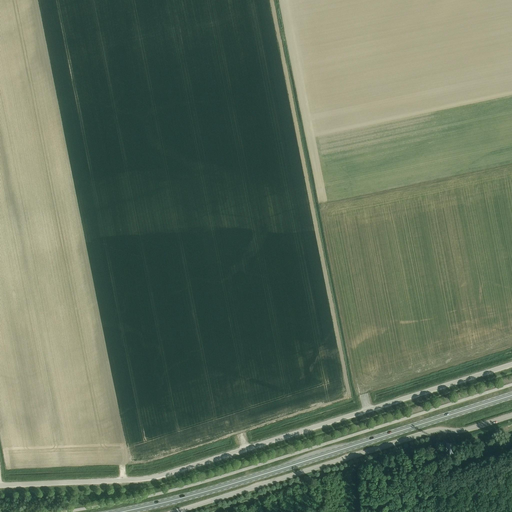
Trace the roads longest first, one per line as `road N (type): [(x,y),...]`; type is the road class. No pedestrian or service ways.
road 1 (unclassified): [(0,485),(164,475),(511,364)]
road 2 (primary): [(119,511),(511,395)]
road 3 (unclassified): [(175,511),(427,431),(467,430),(511,415)]
road 4 (track): [(208,511),(427,441),(427,431)]
